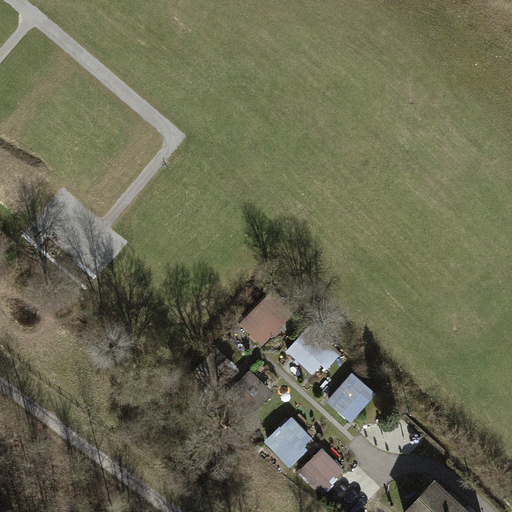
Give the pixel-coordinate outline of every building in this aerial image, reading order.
[(278,303),(281,300),(268,288),(234,322),(259,346),(289,314),(278,303)] [(336,352),(304,325),(281,352),(307,374),(313,368),(318,373),(336,352)] [(218,341),(195,366),(215,386),(239,360),(218,341)] [(269,393),(246,370),(221,394),(244,417),(269,393)] [(354,392),(342,381),(324,402),(344,419),(364,396),(357,389),(354,392)] [(274,424),(259,437),(287,468),(304,453),(300,449),(304,445),(301,442),(307,437),(288,417),(277,427),(274,424)] [(339,471),(317,449),(295,471),(317,492),(339,471)] [(466,511),(434,482),(405,511),(466,511)]
